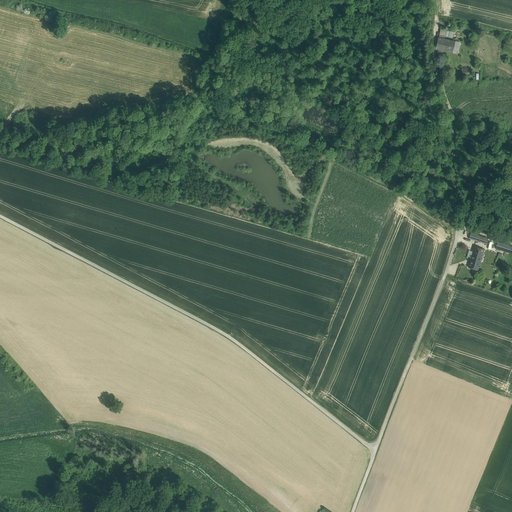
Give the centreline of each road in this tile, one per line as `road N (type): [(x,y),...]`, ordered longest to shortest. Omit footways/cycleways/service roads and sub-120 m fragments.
road 1 (unclassified): [(374,449),(235,336),(0,215)]
road 2 (unclassified): [(511,241),(459,229),(374,449)]
road 3 (track): [(459,229),(454,118),(433,53)]
